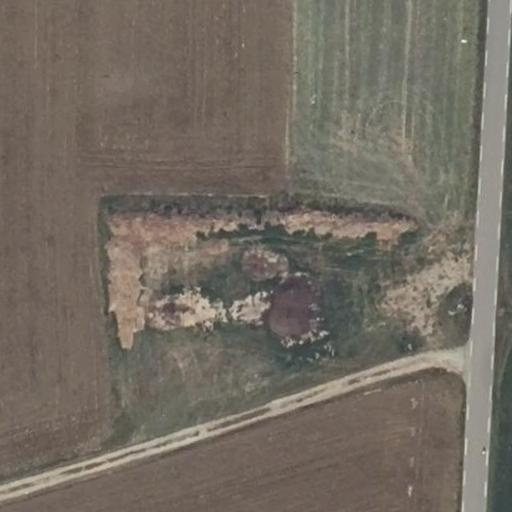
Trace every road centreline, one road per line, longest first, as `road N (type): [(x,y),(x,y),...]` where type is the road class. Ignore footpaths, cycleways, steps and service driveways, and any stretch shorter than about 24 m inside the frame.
road 1 (unclassified): [(473,511),(499,0)]
road 2 (track): [(0,491),(408,362),(480,357)]
